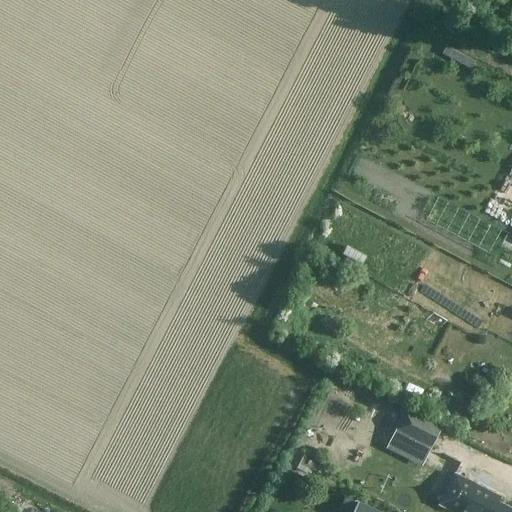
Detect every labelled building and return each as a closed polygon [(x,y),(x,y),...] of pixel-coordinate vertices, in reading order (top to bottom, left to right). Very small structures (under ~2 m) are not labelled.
[(405,413),(396,431),(431,448),(440,430),(405,413)] [(317,474),(322,464),(302,455),(298,464),(317,474)] [(441,505),(448,508),(455,511),(511,511),(496,503),(499,498),(455,476),(452,483),(441,505)] [(379,511),(346,498),(340,511),(379,511)] [(434,511),(439,503),(428,498),(420,511),(434,511)]
